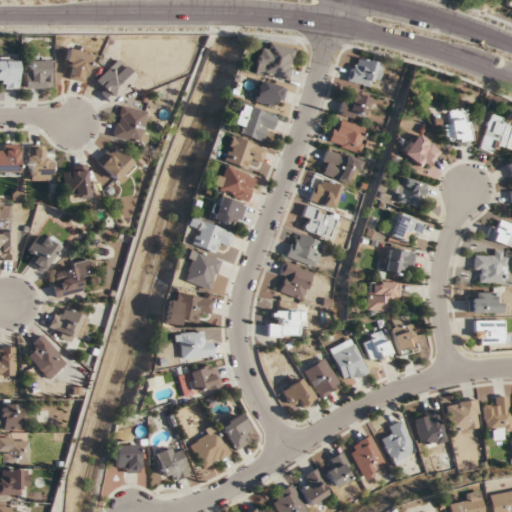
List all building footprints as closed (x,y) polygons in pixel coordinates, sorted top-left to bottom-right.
[(253,73),(287,81),(294,49),(269,43),(267,53),(258,50),(253,73)] [(70,78),(82,82),(90,52),(69,46),(63,66),(73,69),(70,78)] [(17,57),(0,57),(0,78),(1,79),(1,88),(17,88),(17,57)] [(347,80),(374,88),(381,64),(354,57),(347,80)] [(26,59),(26,88),(48,88),(48,59),(26,59)] [(109,102),(135,78),(118,59),(92,84),(109,102)] [(277,109),(284,88),(259,80),(252,100),(277,109)] [(362,121),(371,99),(353,92),(348,103),(342,100),(337,111),(362,121)] [(275,117),(241,104),(231,130),(259,141),(262,133),(268,135),(275,117)] [(113,137),(141,142),(147,112),(119,106),(113,137)] [(470,144),(465,108),(447,111),(452,147),(470,144)] [(509,149),(511,137),(511,121),(489,115),(479,148),(494,153),(496,145),(509,149)] [(366,128),(335,118),(328,143),(358,153),(366,128)] [(424,171),(440,151),(415,133),(400,153),(424,171)] [(248,160),(258,163),(264,148),(230,136),(221,161),(245,169),(248,160)] [(0,175),(17,175),(17,145),(0,144),(0,175)] [(116,182),(133,166),(116,147),(98,164),(116,182)] [(47,179),(47,148),(25,148),(25,179),(47,179)] [(351,185),(360,161),(326,149),(317,173),(351,185)] [(58,191),(83,197),(89,170),(65,165),(58,191)] [(211,189),(245,201),(253,178),(219,165),(211,189)] [(341,186),(314,176),(305,199),(333,210),(341,186)] [(418,207),(425,184),(398,177),(392,200),(418,207)] [(230,218),(236,221),(242,209),(218,195),(207,216),(225,227),(230,218)] [(335,215),(307,207),(300,229),(329,238),(335,215)] [(404,242),(409,232),(417,236),(423,222),(398,211),(388,235),(404,242)] [(227,248),(232,230),(188,219),(186,224),(195,227),(189,246),(215,252),(217,245),(227,248)] [(492,244),(511,243),(511,222),(492,222),(492,244)] [(0,258),(14,259),(14,231),(0,231),(0,258)] [(27,248),(35,256),(30,260),(40,270),(61,249),(43,231),(27,248)] [(314,268),(323,244),(294,232),(285,257),(314,268)] [(400,275),(402,267),(410,269),(414,254),(388,247),(382,271),(400,275)] [(178,279),(208,291),(220,262),(190,250),(178,279)] [(504,285),(507,255),(474,251),(472,273),(479,274),(478,282),(504,285)] [(84,290),(82,279),(92,276),(88,261),(50,271),(57,297),(84,290)] [(274,290),(302,299),(311,272),(284,263),(274,290)] [(398,282),(366,282),(366,310),(387,310),(387,301),(398,301),(398,282)] [(469,312),(499,312),(499,292),(469,292),(469,312)] [(208,317),(211,300),(176,293),(174,302),(165,300),(162,321),(195,327),(197,315),(208,317)] [(48,328),(81,341),(90,318),(64,308),(62,313),(55,310),(48,328)] [(304,311),(267,311),(267,336),(298,336),(298,326),(304,326),(304,311)] [(390,325),(398,355),(420,348),(411,319),(390,325)] [(474,343),(505,343),(505,321),(474,321),(474,343)] [(199,332),(173,334),(175,359),(211,356),(209,340),(200,341),(199,332)] [(378,358),(379,363),(392,359),(383,334),(362,341),(369,361),(378,358)] [(47,380),(66,362),(40,335),(21,353),(47,380)] [(353,340),(329,350),(343,383),(367,372),(353,340)] [(13,348),(0,347),(0,375),(13,376),(13,348)] [(302,371),(319,397),(339,384),(322,359),(302,371)] [(185,371),(192,393),(219,384),(212,363),(185,371)] [(302,406),(313,395),(296,378),(280,394),(291,404),(295,399),(302,406)] [(511,430),(510,396),(492,397),(492,408),(483,408),(484,430),(493,430),(493,439),(505,439),(505,430),(511,430)] [(445,404),(450,432),(479,427),(475,399),(445,404)] [(19,404),(0,403),(0,428),(19,429),(19,404)] [(420,447),(446,441),(438,409),(412,415),(420,447)] [(233,450),(253,439),(239,414),(220,425),(233,450)] [(381,440),(393,464),(416,452),(400,421),(386,428),(390,435),(381,440)] [(186,443),(203,469),(229,452),(213,427),(186,443)] [(346,449),(363,478),(387,465),(370,435),(346,449)] [(0,463),(28,463),(28,438),(0,437),(0,463)] [(113,472),(138,472),(138,444),(113,444),(113,472)] [(186,474),(175,445),(153,454),(162,477),(166,475),(168,481),(186,474)] [(329,458),(334,469),(327,472),(333,487),(353,480),(343,453),(329,458)] [(0,494),(25,494),(25,470),(0,469),(0,494)] [(330,492),(316,469),(303,476),(309,485),(300,491),(309,506),(330,492)] [(268,500),(276,511),(309,511),(289,485),(268,500)] [(511,511),(511,490),(488,494),(490,511),(511,511)] [(483,511),(480,491),(461,494),(462,503),(448,505),(449,511),(483,511)] [(268,511),(263,503),(249,511),(268,511)]
